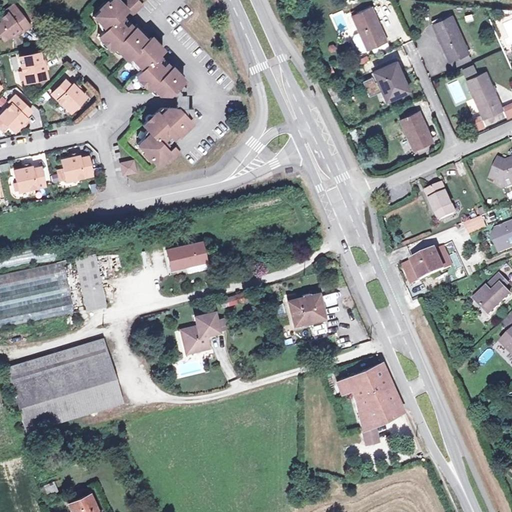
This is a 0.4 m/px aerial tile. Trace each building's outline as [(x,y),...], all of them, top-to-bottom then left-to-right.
[(115,19),(119,14),(125,9),(130,15),(137,9),(141,5),(136,0),(123,0),(120,3),(116,0),(107,0),(105,2),(103,1),(97,6),(99,8),(91,15),(103,27),(99,31),(108,42),(105,45),(110,50),(113,47),(124,59),(128,56),(140,68),(133,74),(146,88),(149,85),(153,89),(170,90),(181,90),(183,88),(185,84),(180,78),(181,76),(171,65),(169,67),(161,74),(148,61),(156,53),(161,49),(137,23),(132,27),(124,35),(114,24),(117,21),(115,19)] [(357,0),(356,0),(347,1),(348,9),(359,8),(357,0)] [(11,3),(0,10),(0,37),(7,32),(9,34),(18,28),(19,30),(26,25),(11,3)] [(372,50),(393,41),(380,8),(359,16),(366,33),(372,48),(372,50)] [(124,35),(132,27),(119,14),(115,19),(117,21),(114,24),(124,35)] [(471,52),(473,51),(457,14),(437,22),(454,60),(455,59),(471,52)] [(108,42),(99,31),(95,34),(105,45),(108,42)] [(372,48),(366,33),(360,35),(359,39),(364,49),(367,51),(372,48)] [(410,41),(402,44),(407,55),(415,51),(410,41)] [(37,50),(17,54),(23,79),(45,75),(41,58),(39,58),(37,50)] [(471,52),(455,59),(458,65),(474,58),(471,52)] [(161,74),(169,67),(163,60),(156,53),(148,61),(161,74)] [(386,82),(387,81),(390,88),(394,98),(415,89),(403,60),(380,69),(384,79),(386,82)] [(477,62),(466,67),(469,74),(480,69),(477,62)] [(489,70),(470,78),(489,122),(497,119),(494,112),(505,107),(489,70)] [(386,82),(384,79),(381,80),(379,75),(368,79),(375,95),(390,88),(387,81),(386,82)] [(69,108),(84,94),(72,81),(69,83),(63,77),(50,90),(69,108)] [(170,90),(170,109),(182,109),(181,90),(170,90)] [(10,101),(0,110),(0,115),(12,128),(25,116),(23,114),(29,108),(14,92),(8,98),(10,101)] [(94,104),(87,111),(91,115),(99,108),(94,104)] [(508,114),(505,107),(494,112),(497,119),(508,114)] [(170,126),(176,132),(177,134),(191,122),(189,120),(195,115),(189,110),(182,109),(170,109),(163,109),(157,114),(155,111),(141,124),(148,132),(136,143),(155,164),(165,155),(169,161),(180,152),(178,149),(174,145),(167,151),(162,144),(156,138),(170,126)] [(423,152),(432,149),(430,144),(436,141),(423,110),(405,117),(418,148),(421,147),(423,152)] [(483,117),(474,120),(477,128),(487,124),(483,117)] [(156,138),(162,144),(173,134),(176,132),(170,126),(156,138)] [(78,153),(61,156),(66,177),(91,172),(87,153),(78,155),(78,153)] [(511,158),(508,160),(501,157),(493,174),(499,177),(511,173),(511,158)] [(134,159),(122,162),(124,172),(136,170),(134,159)] [(30,163),(13,166),(17,188),(43,182),(39,164),(31,166),(30,163)] [(51,173),(52,183),(64,182),(63,171),(51,173)] [(511,173),(499,177),(497,182),(507,186),(511,184),(511,173)] [(442,217),(459,210),(448,182),(431,188),(442,217)] [(468,234),(485,228),(480,217),(464,224),(468,234)] [(511,223),(495,230),(492,237),(498,253),(511,247),(511,223)] [(204,257),(200,240),(164,249),(169,269),(188,264),(187,261),(204,257)] [(453,245),(447,247),(451,258),(457,255),(453,245)] [(420,281),(451,267),(443,247),(435,252),(434,250),(411,261),(420,281)] [(76,260),(88,310),(107,306),(95,256),(76,260)] [(420,281),(411,261),(401,265),(410,286),(420,281)] [(0,276),(0,320),(2,328),(74,311),(63,262),(0,276)] [(473,300),(489,316),(511,294),(501,285),(506,280),(500,274),(473,300)] [(123,281),(127,298),(143,295),(139,277),(123,281)] [(250,288),(231,293),(234,302),(252,298),(250,288)] [(309,294),(308,291),(299,293),(300,297),(288,300),(293,323),(321,316),(316,293),(309,294)] [(220,306),(234,302),(231,293),(225,295),(217,297),(220,306)] [(203,333),(217,330),(216,330),(214,319),(212,311),(193,315),(195,325),(179,329),(184,349),(206,344),(203,333)] [(214,319),(216,330),(223,328),(220,317),(214,319)] [(511,333),(501,344),(511,355),(511,333)] [(9,383),(106,355),(101,340),(5,368),(9,383)] [(120,403),(106,355),(9,383),(23,431),(120,403)] [(379,360),(335,380),(341,391),(350,387),(356,396),(365,442),(377,439),(373,422),(386,416),(377,387),(389,382),(379,360)] [(389,382),(377,387),(386,416),(401,409),(389,382)] [(69,502),(73,511),(98,511),(90,493),(69,502)]
